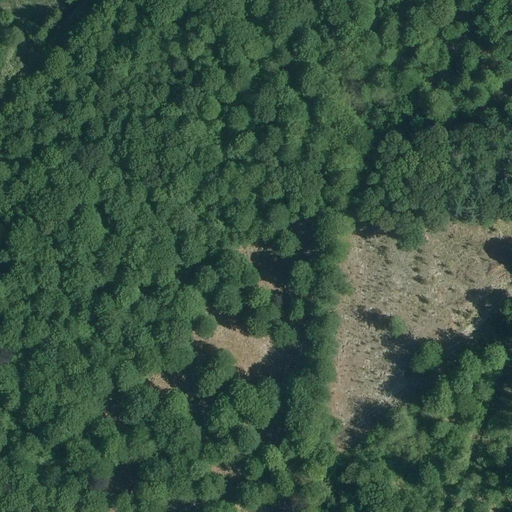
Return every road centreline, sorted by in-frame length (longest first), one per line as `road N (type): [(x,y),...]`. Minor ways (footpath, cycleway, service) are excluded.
road 1 (track): [(349,0),(308,449)]
road 2 (track): [(308,449),(435,364),(511,293)]
road 3 (track): [(0,101),(93,0)]
road 4 (track): [(308,449),(188,511)]
